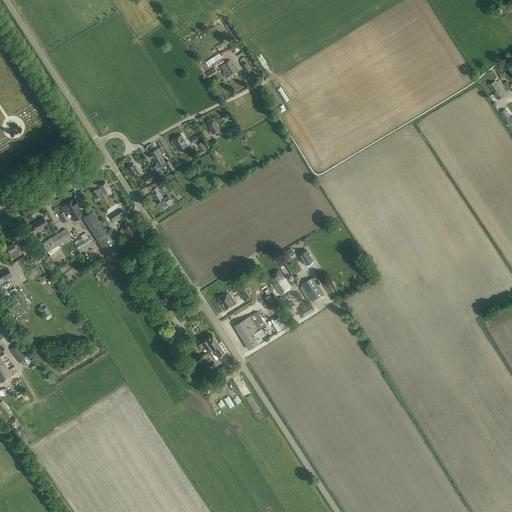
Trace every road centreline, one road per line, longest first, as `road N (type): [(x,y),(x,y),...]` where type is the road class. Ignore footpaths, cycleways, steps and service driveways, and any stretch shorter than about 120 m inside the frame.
road 1 (tertiary): [(337,511),(111,163)]
road 2 (unclassified): [(98,141),(116,134),(138,147),(262,83)]
road 3 (tertiary): [(98,141),(6,0)]
road 4 (unclassified): [(0,224),(111,163)]
